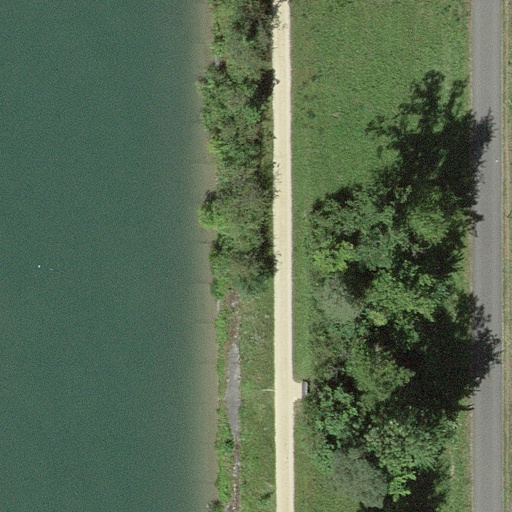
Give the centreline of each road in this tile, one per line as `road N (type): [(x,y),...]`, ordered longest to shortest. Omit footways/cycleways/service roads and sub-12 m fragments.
road 1 (track): [(496,0),(488,511)]
road 2 (track): [(276,0),(280,511)]
